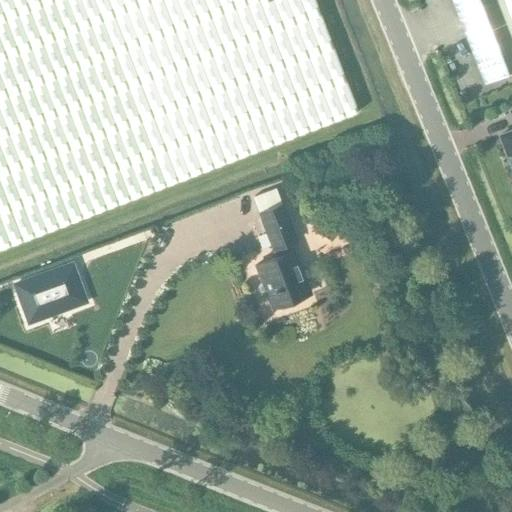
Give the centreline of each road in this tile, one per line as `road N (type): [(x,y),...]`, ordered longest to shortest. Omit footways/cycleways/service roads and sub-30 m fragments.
road 1 (tertiary): [(511,329),(381,0)]
road 2 (tertiary): [(299,511),(121,441)]
road 3 (unclassified): [(0,511),(121,441)]
road 4 (tertiary): [(121,441),(0,394)]
